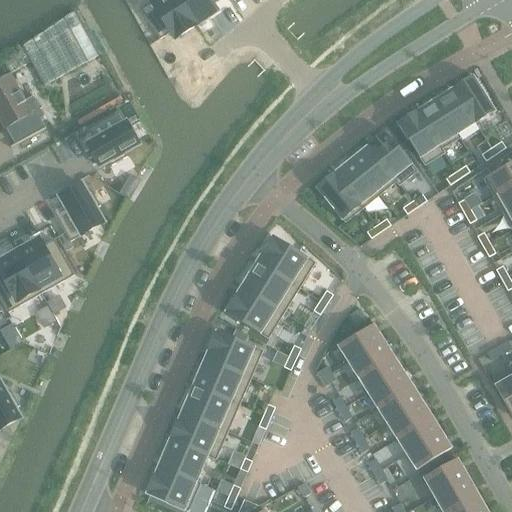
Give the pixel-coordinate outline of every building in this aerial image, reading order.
[(178,0),(156,0),(140,11),(160,41),(171,34),(175,40),(196,27),(178,0)] [(178,0),(196,27),(217,13),(213,6),(222,0),(178,0)] [(19,52),(3,62),(11,75),(26,66),(19,52)] [(11,148),(11,149),(46,130),(40,119),(44,117),(33,98),(25,102),(11,75),(10,75),(0,80),(0,120),(5,130),(6,129),(15,145),(11,148)] [(473,78),(454,90),(476,124),(495,112),(473,78)] [(454,90),(436,101),(457,136),(460,140),(461,139),(458,135),(476,124),(454,90)] [(436,101),(417,113),(439,147),(444,155),(445,155),(443,151),(460,140),(457,136),(436,101)] [(94,141),(87,145),(100,168),(109,163),(112,168),(127,159),(125,155),(139,146),(120,112),(88,130),(94,141)] [(417,113),(398,125),(425,168),(444,155),(439,147),(417,113)] [(386,134),(368,148),(394,180),(400,187),(418,173),(386,134)] [(502,143),(492,150),(496,157),(506,150),(502,143)] [(368,148),(352,161),(377,193),(380,197),(396,184),(399,188),(400,187),(394,180),(368,148)] [(492,150),(482,157),(486,163),(496,157),(492,150)] [(352,161),(335,175),(360,207),(363,210),(380,197),(377,193),(352,161)] [(511,164),(484,181),(494,199),(498,196),(511,188),(511,164)] [(466,167),(456,174),(460,181),(470,174),(466,167)] [(456,174),(446,181),(450,187),(460,181),(456,174)] [(335,175),(317,189),(346,225),(363,210),(360,207),(335,175)] [(130,201),(141,183),(137,181),(131,177),(120,195),(126,199),(130,201)] [(64,206),(52,212),(64,233),(70,243),(104,223),(96,210),(101,207),(92,192),(88,195),(82,186),(60,199),(64,206)] [(511,188),(498,196),(494,199),(503,215),(507,213),(511,210),(511,188)] [(413,203),(417,210),(427,203),(423,196),(413,203)] [(465,201),(458,205),(464,215),(471,211),(465,201)] [(403,210),(407,216),(417,210),(413,203),(403,210)] [(511,210),(507,213),(503,215),(511,230),(511,210)] [(471,211),(464,215),(470,226),(477,222),(471,211)] [(377,227),(381,234),(391,227),(387,221),(377,227)] [(367,234),(371,241),(381,234),(377,227),(367,234)] [(64,233),(57,237),(63,247),(66,253),(74,249),(70,243),(64,233)] [(484,234),(477,238),(483,249),(490,245),(484,234)] [(263,254),(257,264),(293,286),(300,290),(316,264),(273,238),(271,242),(269,241),(262,253),(263,254)] [(39,240),(17,253),(41,295),(75,277),(54,241),(43,247),(39,240)] [(490,245),(483,249),(489,259),(496,255),(490,245)] [(0,299),(8,314),(41,295),(17,253),(0,262),(0,299)] [(248,279),(242,289),(277,311),(285,315),(300,290),(293,286),(257,264),(255,267),(254,266),(246,278),(248,279)] [(503,268),(496,272),(502,282),(509,278),(503,268)] [(511,283),(509,278),(502,282),(508,293),(511,290),(511,283)] [(228,310),(226,314),(269,341),(285,315),(277,311),(242,289),(236,298),(234,297),(227,309),(228,310)] [(333,297),(327,292),(320,303),(327,307),(333,297)] [(65,309),(60,298),(49,304),(55,314),(65,309)] [(327,307),(320,303),(314,313),(320,317),(327,307)] [(56,322),(50,312),(39,318),(45,328),(56,322)] [(383,342),(373,326),(339,348),(349,364),(383,342)] [(236,331),(233,339),(246,345),(249,337),(236,331)] [(210,350),(205,360),(244,377),(251,380),(263,352),(246,345),(233,339),(217,332),(215,337),(214,336),(208,349),(210,350)] [(349,364),(359,379),(393,358),(383,342),(349,364)] [(498,349),(502,356),(511,350),(508,343),(498,349)] [(289,358),(296,362),(301,351),(294,347),(289,358)] [(487,355),(491,362),(502,356),(498,349),(487,355)] [(284,369),(291,372),(296,362),(289,358),(284,369)] [(393,358),(359,379),(368,395),(403,373),(393,358)] [(199,370),(193,383),(195,384),(194,387),(232,404),(240,407),(251,380),(244,377),(205,360),(201,371),(199,370)] [(328,368),(317,374),(321,381),(332,375),(328,368)] [(403,373),(368,395),(378,410),(412,388),(403,373)] [(332,375),(321,381),(325,388),(336,382),(332,375)] [(511,378),(496,387),(511,415),(511,378)] [(0,384),(0,425),(18,416),(13,407),(17,404),(9,389),(4,391),(0,384)] [(187,403),(182,414),(221,431),(228,434),(240,407),(232,404),(194,387),(192,391),(191,390),(185,403),(187,403)] [(412,388),(378,410),(388,425),(422,403),(412,388)] [(340,398),(333,402),(339,413),(346,409),(340,398)] [(422,403),(388,425),(397,440),(432,418),(422,403)] [(263,417),(271,420),(275,409),(268,406),(263,417)] [(346,409),(339,413),(345,423),(352,419),(346,409)] [(176,424),(170,437),(172,438),(171,441),(209,457),(217,461),(228,434),(221,431),(182,414),(177,425),(176,424)] [(259,428),(266,431),(271,420),(263,417),(259,428)] [(432,418),(397,440),(407,455),(441,434),(432,418)] [(358,430),(351,434),(357,444),(364,440),(358,430)] [(441,434),(407,455),(417,472),(451,450),(441,434)] [(364,440),(357,444),(363,454),(370,450),(364,440)] [(171,441),(159,468),(198,484),(201,486),(201,485),(197,483),(207,458),(216,462),(217,461),(209,457),(171,441)] [(240,471),(248,474),(252,463),(245,460),(240,471)] [(469,480),(457,460),(424,479),(435,499),(469,480)] [(376,461),(369,465),(375,475),(381,471),(376,461)] [(149,491),(147,496),(185,511),(189,511),(201,486),(198,484),(159,468),(154,478),(153,478),(147,490),(149,491)] [(381,471),(375,475),(380,486),(387,482),(381,471)] [(455,511),(479,499),(469,480),(435,499),(442,511),(455,511)] [(305,485),(298,489),(304,499),(311,495),(305,485)] [(229,498),(236,501),(241,490),(233,487),(229,498)] [(224,509),(231,511),(236,501),(229,498),(224,509)] [(486,511),(479,499),(455,511),(486,511)] [(244,502),(239,511),(250,511),(259,508),(244,502)]
